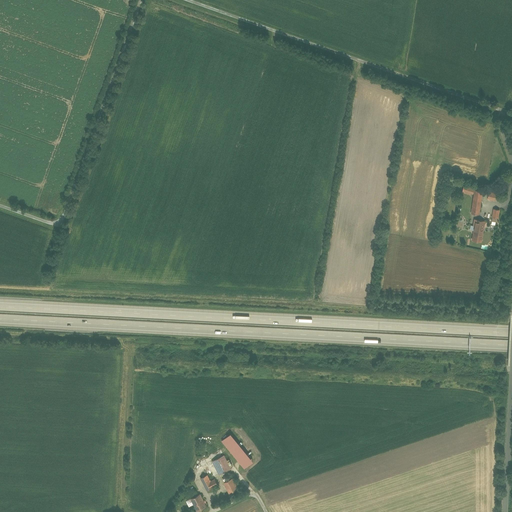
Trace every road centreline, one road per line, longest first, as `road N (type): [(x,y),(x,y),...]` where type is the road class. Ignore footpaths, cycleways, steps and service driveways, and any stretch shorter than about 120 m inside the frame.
road 1 (motorway): [(0,320),(511,347)]
road 2 (motorway): [(511,332),(0,305)]
road 3 (residential): [(191,0),(511,109)]
road 4 (residential): [(0,206),(58,222),(139,0)]
